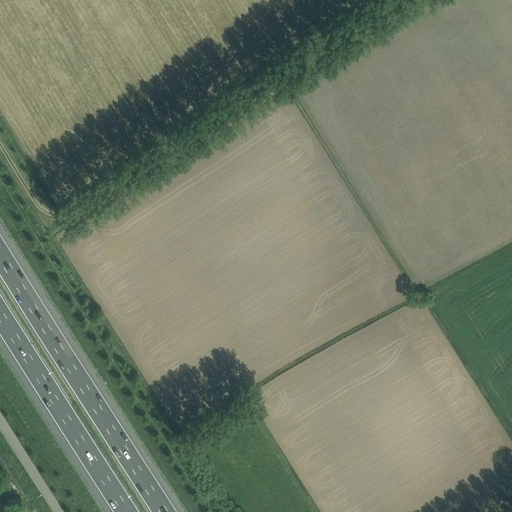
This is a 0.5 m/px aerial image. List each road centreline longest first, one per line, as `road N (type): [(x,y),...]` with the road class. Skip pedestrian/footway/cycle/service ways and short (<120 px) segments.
road 1 (track): [(383,0),(60,216),(41,209),(0,144)]
road 2 (motorway): [(164,511),(0,254)]
road 3 (motorway): [(0,312),(127,511)]
